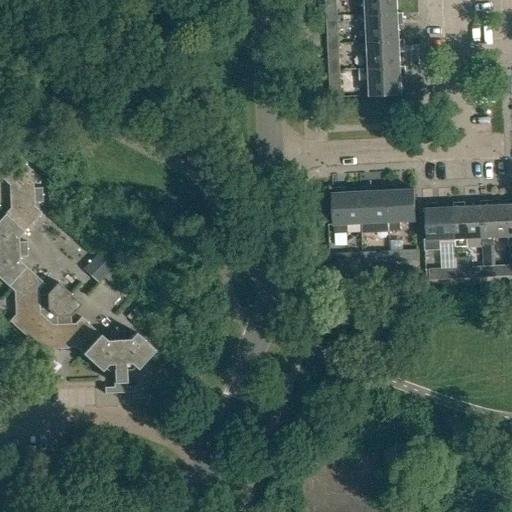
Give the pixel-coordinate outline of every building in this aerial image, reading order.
[(326,0),(327,17),(339,17),(337,0),(326,0)] [(366,0),(367,15),(400,14),(399,0),(366,0)] [(401,26),(405,25),(405,14),(400,14),(367,15),(369,42),(401,40),(401,26)] [(327,17),(328,44),(340,43),(339,17),(327,17)] [(401,40),(369,42),(370,69),(402,67),(401,53),(407,53),(406,40),(401,40)] [(328,44),(330,71),(341,71),(340,43),(328,44)] [(359,70),(359,82),(370,81),(371,97),(403,95),(403,79),(408,79),(407,67),(402,67),(370,69),(359,70)] [(330,71),(331,99),(342,98),(341,71),(330,71)] [(82,319),(76,325),(71,326),(71,318),(82,306),(59,284),(48,296),(39,296),(39,292),(44,286),(19,262),(19,259),(27,258),(26,244),(18,244),(18,239),(40,214),(34,209),(34,204),(43,204),(42,190),(34,190),(33,186),(39,179),(19,162),(2,181),(9,187),(10,209),(0,220),(0,280),(14,293),(15,316),(8,324),(46,357),(51,351),(75,350),(101,374),(108,366),(113,366),(114,389),(105,389),(106,396),(136,394),(136,388),(127,389),(125,366),(130,365),(137,372),(155,352),(135,334),(130,341),(125,341),(125,333),(111,334),(111,342),(107,342),(82,319)] [(387,186),(387,191),(389,223),(389,231),(401,230),(400,223),(417,222),(415,190),(400,190),(400,186),(387,186)] [(372,187),(360,187),(361,192),(362,225),(389,223),(387,191),(373,192),(372,187)] [(347,225),(362,225),(361,192),(346,193),(346,188),(333,189),(335,226),(335,234),(347,233),(347,225)] [(510,237),(509,206),(494,206),(494,201),(482,201),(482,207),(484,238),(485,238),(485,248),(497,247),(497,237),(508,237),(510,237)] [(470,239),(484,238),(482,207),(467,208),(467,202),(455,203),(455,208),(457,240),(458,239),(459,249),(470,249),(470,239)] [(457,240),(455,208),(441,209),(441,203),(428,204),(430,239),(426,239),(427,251),(440,251),(444,247),(443,240),(457,240)] [(97,250),(81,268),(96,282),(112,264),(97,250)] [(418,250),(391,252),(391,263),(419,262),(418,250)] [(391,252),(364,253),(365,265),(391,263),(391,252)] [(364,253),(337,255),(337,266),(365,265),(364,253)] [(511,270),(511,266),(485,267),(486,278),(511,276),(511,270)] [(485,267),(459,268),(459,279),(486,278),(485,267)] [(459,268),(432,270),(432,280),(459,279),(459,268)]
